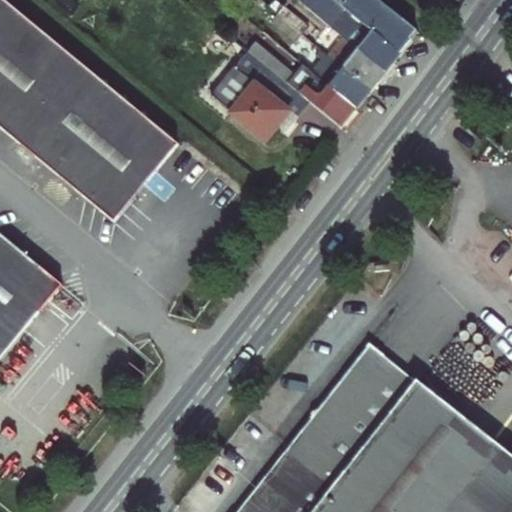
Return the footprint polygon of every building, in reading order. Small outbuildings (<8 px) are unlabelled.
[(184,144),(11,0),(0,0),(0,120),(119,221),(184,144)] [(314,0),(297,0),(318,17),(323,10),(325,8),(314,0)] [(345,11),(350,15),(401,57),(413,42),(412,41),(418,34),(377,0),(350,0),(349,1),(347,0),(337,0),(336,3),(345,11)] [(285,8),(279,15),(303,35),(309,28),(285,8)] [(331,28),(336,21),(323,10),(318,17),(331,28)] [(345,11),(336,21),(341,25),(350,15),(345,11)] [(331,28),(350,43),(391,78),(398,68),(395,65),(401,57),(350,15),(341,25),(336,21),(331,28)] [(361,116),(312,74),(303,67),(295,75),(257,43),(248,53),(309,105),(341,131),(350,120),(355,124),(361,116)] [(350,43),(334,62),(372,93),(379,84),(383,87),(391,78),(350,43)] [(309,105),(248,53),(212,97),(266,142),(279,128),(285,121),(291,126),(309,105)] [(328,56),(312,74),(361,116),(368,106),(364,103),(372,93),(334,62),(328,56)] [(285,133),(291,126),(285,121),(279,128),(285,133)] [(0,232),(0,361),(64,286),(0,232)] [(511,511),(511,458),(385,357),(385,355),(369,343),(367,346),(367,349),(318,410),(316,410),(311,417),(311,420),(238,511),(511,511)]
